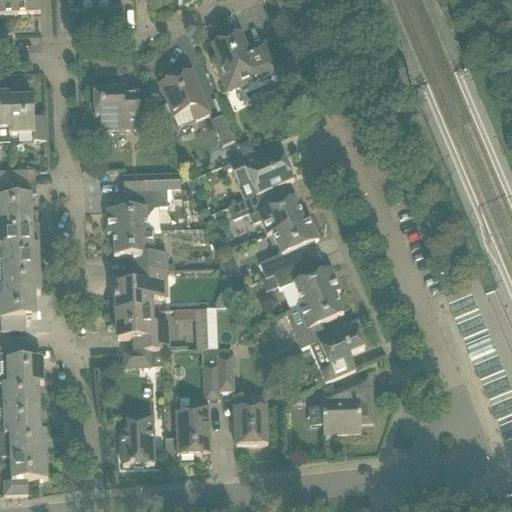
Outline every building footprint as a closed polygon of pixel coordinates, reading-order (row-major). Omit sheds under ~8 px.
[(0,0),(0,17),(15,17),(14,0),(0,0)] [(14,0),(15,17),(40,16),(39,0),(14,0)] [(68,0),(69,15),(95,14),(94,0),(68,0)] [(94,0),(95,14),(121,13),(120,0),(94,0)] [(226,96),(259,82),(278,74),(265,44),(247,52),(240,36),(211,48),(217,64),(213,66),(221,84),(226,96)] [(193,125),(210,118),(191,74),(159,88),(173,122),(189,115),(193,125)] [(100,134),(120,134),(139,133),(139,119),(138,99),(123,99),(123,94),(94,95),(95,121),(100,121),(100,134)] [(8,97),(0,97),(0,147),(9,147),(8,138),(8,102),(8,97)] [(32,145),(46,145),(45,120),(33,121),(32,101),(8,102),(8,138),(32,137),(32,145)] [(234,145),(223,119),(211,124),(222,150),(234,145)] [(293,184),(283,161),(264,169),(258,155),(229,168),(238,191),(249,186),(255,201),(270,194),(293,184)] [(0,188),(11,188),(10,176),(0,175),(0,188)] [(35,175),(10,176),(11,188),(30,188),(35,188),(35,175)] [(164,195),(163,179),(143,180),(123,181),(124,197),(127,197),(164,195)] [(30,188),(11,188),(0,188),(0,225),(32,224),(30,188)] [(303,222),(294,201),(270,212),(268,207),(274,205),(270,194),(244,205),(227,212),(233,225),(249,218),(253,228),(260,226),(266,239),(271,237),(303,223),(303,222)] [(164,195),(127,197),(128,209),(167,208),(167,205),(167,195),(164,195)] [(159,220),(147,221),(147,212),(106,214),(107,238),(113,238),(153,236),(153,235),(159,235),(159,220)] [(303,266),(298,252),(318,244),(308,220),(303,222),(303,223),(271,237),(281,259),(277,260),(259,268),(265,283),(273,279),(303,266)] [(32,233),(32,224),(0,225),(0,249),(38,248),(38,235),(35,233),(32,233)] [(153,236),(113,238),(114,261),(138,260),(138,265),(132,265),(132,278),(138,278),(164,275),(167,275),(166,258),(154,258),(153,236)] [(38,248),(0,249),(0,273),(39,273),(38,248)] [(340,295),(330,271),(309,280),(303,266),(273,279),(280,293),(281,293),(290,315),(297,312),(334,297),(340,295)] [(40,297),(39,273),(0,273),(0,298),(35,297),(40,297)] [(116,314),(116,317),(151,316),(151,302),(165,301),(164,275),(138,278),(138,290),(115,291),(115,299),(114,298),(114,314),(116,314)] [(215,310),(215,312),(215,313),(216,313),(239,312),(230,290),(229,290),(227,291),(226,292),(225,293),(224,293),(223,294),(222,295),(221,296),(220,297),(219,298),(218,300),(218,301),(217,302),(217,303),(216,305),(216,306),(216,307),(215,309),(215,310)] [(36,322),(35,297),(0,298),(0,312),(1,336),(25,335),(25,322),(36,322)] [(321,328),(343,318),(334,297),(297,312),(306,335),(307,334),(308,338),(295,343),(300,355),(310,350),(314,349),(313,348),(327,343),(327,342),(321,328)] [(202,353),(218,353),(216,313),(215,313),(195,314),(196,354),(202,353)] [(135,356),(162,355),(167,355),(166,329),(152,329),(151,316),(116,317),(117,343),(140,342),(141,355),(135,355),(135,356)] [(345,361),(364,353),(355,331),(327,342),(327,343),(313,348),(314,349),(310,350),(325,388),(351,376),(345,361)] [(0,388),(3,389),(43,387),(43,362),(32,363),(31,350),(7,351),(7,358),(0,358),(0,388)] [(218,353),(202,353),(204,405),(219,404),(219,396),(218,353)] [(218,353),(219,396),(234,396),(233,360),(230,360),(230,353),(218,353)] [(162,355),(135,356),(124,357),(124,373),(162,371),(162,355)] [(325,398),(321,400),(322,411),(322,430),(323,439),(361,437),(360,428),(373,427),(371,392),(367,381),(348,389),(334,395),(332,389),(323,393),(325,398)] [(39,412),(38,388),(43,388),(43,387),(3,389),(3,403),(0,403),(0,413),(3,413),(39,412)] [(234,400),(235,430),(236,450),(267,449),(266,411),(250,411),(249,400),(234,400)] [(177,416),(177,440),(178,460),(210,459),(208,409),(192,409),(192,416),(177,416)] [(0,436),(40,435),(39,412),(3,413),(4,425),(0,424),(0,436)] [(154,469),(153,449),(152,422),(126,422),(127,436),(121,436),(122,470),(154,469)] [(46,459),(45,435),(40,435),(0,436),(0,460),(11,460),(46,459)] [(3,485),(3,489),(4,500),(28,499),(27,484),(47,484),(46,459),(11,460),(12,485),(3,485)]
